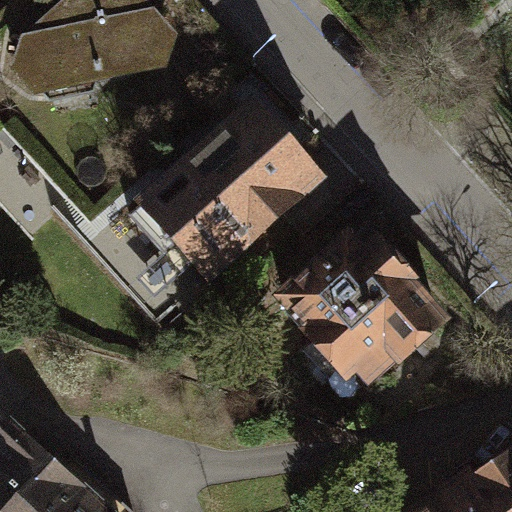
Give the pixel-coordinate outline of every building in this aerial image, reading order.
[(169,34),(139,0),(73,0),(29,42),(18,66),(41,87),(57,79),(161,63),(169,34)] [(243,117),(130,217),(161,252),(177,238),(209,274),(315,178),(277,136),(267,144),(243,117)] [(346,242),(282,300),(363,388),(441,317),(375,246),(362,258),(346,242)] [(0,511),(133,511),(72,457),(61,469),(8,421),(0,429),(0,448),(5,453),(0,458),(0,511)] [(511,511),(511,453),(470,481),(467,477),(412,511),(511,511)]
